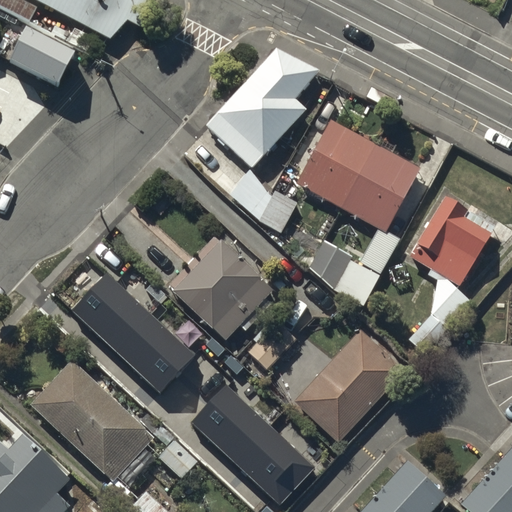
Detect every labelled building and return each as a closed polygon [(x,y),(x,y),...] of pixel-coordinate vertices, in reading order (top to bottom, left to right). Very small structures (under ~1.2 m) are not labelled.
[(0,0),(0,8),(28,22),(38,1),(110,39),(130,28),(135,13),(131,0),(0,0)] [(71,48),(23,22),(6,54),(53,80),(71,48)] [(147,55),(157,70),(189,48),(179,33),(147,55)] [(207,124),(252,163),(299,108),(290,100),(316,70),(276,45),(207,124)] [(393,98),(371,86),(366,95),(388,107),(393,98)] [(339,207),(374,143),(330,119),(294,182),(339,207)] [(419,167),(374,143),(339,207),(384,231),(419,167)] [(259,220),(275,190),(248,169),(228,193),(259,220)] [(296,202),(275,190),(259,220),(280,232),(296,202)] [(466,208),(443,195),(409,255),(459,284),(489,232),(462,216),(466,208)] [(398,240),(377,229),(360,261),(381,272),(398,240)] [(273,288),(220,239),(172,290),(225,339),(273,288)] [(350,256),(323,241),(308,269),(333,289),(350,256)] [(378,275),(349,260),(333,289),(362,305),(378,275)] [(451,330),(474,303),(448,281),(428,269),(425,274),(436,280),(430,312),(451,330)] [(193,354),(105,271),(70,308),(158,391),(193,354)] [(164,293),(152,282),(145,288),(157,300),(164,293)] [(449,334),(430,316),(408,339),(427,357),(449,334)] [(296,339),(276,320),(248,349),(268,369),(296,339)] [(404,371),(359,329),(293,400),(337,442),(404,371)] [(224,349),(211,337),(205,344),(217,355),(224,349)] [(242,367),(230,355),(224,361),(236,373),(242,367)] [(154,437),(71,360),(29,404),(113,481),(154,437)] [(313,466),(226,383),(191,420),(277,503),(313,466)] [(69,477),(21,433),(7,448),(0,441),(0,511),(64,511),(71,506),(56,491),(69,477)] [(196,461),(173,440),(157,456),(180,478),(196,461)] [(511,445),(486,474),(511,497),(511,445)] [(406,460),(375,494),(394,511),(430,511),(445,496),(406,460)] [(511,511),(511,497),(486,474),(460,503),(469,511),(511,511)] [(168,511),(146,491),(125,511),(168,511)] [(394,511),(375,494),(359,511),(394,511)] [(100,511),(104,508),(94,497),(86,505),(93,511),(100,511)]
